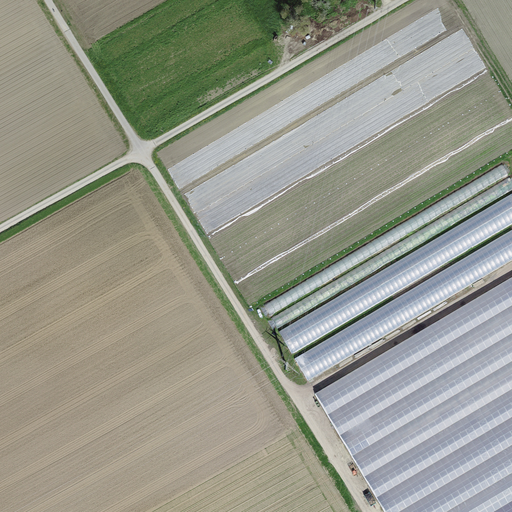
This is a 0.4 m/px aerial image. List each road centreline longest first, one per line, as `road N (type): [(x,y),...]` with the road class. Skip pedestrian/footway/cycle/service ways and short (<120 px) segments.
road 1 (track): [(0,226),(400,0)]
road 2 (track): [(366,511),(185,225)]
road 3 (track): [(48,0),(185,225)]
